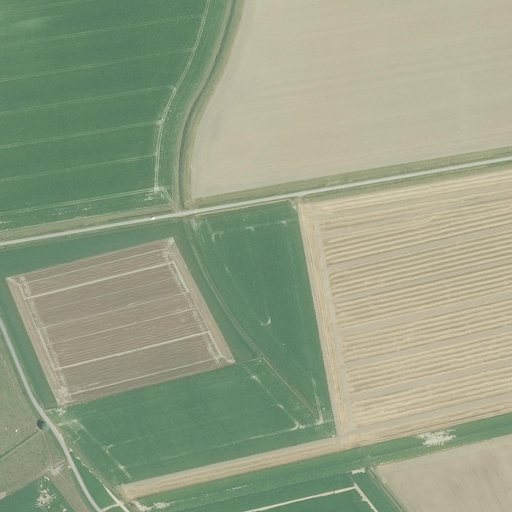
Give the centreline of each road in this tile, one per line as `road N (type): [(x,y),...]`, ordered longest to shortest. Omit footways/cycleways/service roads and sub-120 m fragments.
road 1 (unclassified): [(511,158),(0,244)]
road 2 (residential): [(100,511),(28,392),(0,320)]
